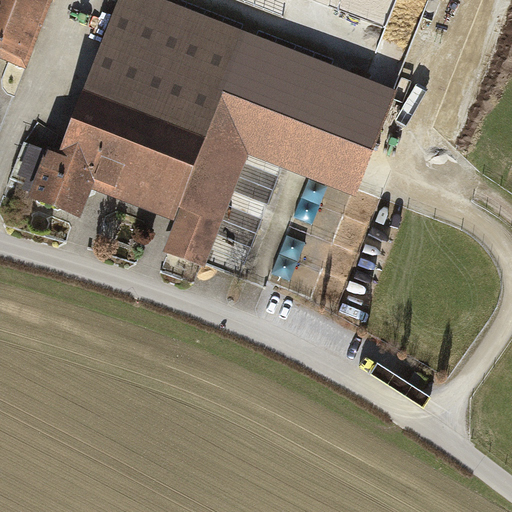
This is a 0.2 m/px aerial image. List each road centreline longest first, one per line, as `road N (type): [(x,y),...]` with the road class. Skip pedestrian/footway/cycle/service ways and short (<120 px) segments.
road 1 (unclassified): [(511,490),(325,365),(240,322),(0,243)]
road 2 (track): [(458,0),(390,181),(483,224),(511,258)]
road 3 (unknown): [(0,195),(96,0)]
road 4 (track): [(240,322),(301,171)]
road 5 (track): [(511,325),(435,433)]
